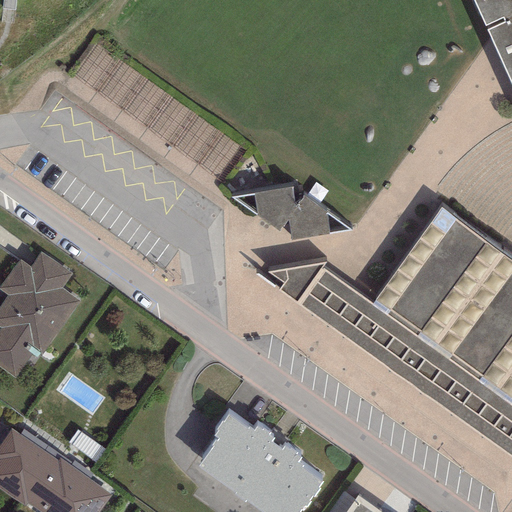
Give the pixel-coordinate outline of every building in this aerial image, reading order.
[(511,0),(461,0),(481,44),(499,87),(511,116),(511,0)] [(287,189),(230,203),(287,244),(343,234),(287,189)] [(317,270),(267,274),(511,449),(511,266),(437,213),(369,307),(317,270)] [(82,304),(20,261),(0,289),(0,327),(4,330),(0,335),(0,371),(14,381),(37,347),(48,354),(82,304)] [(288,511),(321,466),(232,404),(197,454),(280,511),(288,511)] [(103,511),(117,492),(14,422),(0,443),(0,480),(47,511),(103,511)] [(396,511),(354,482),(333,511),(396,511)]
